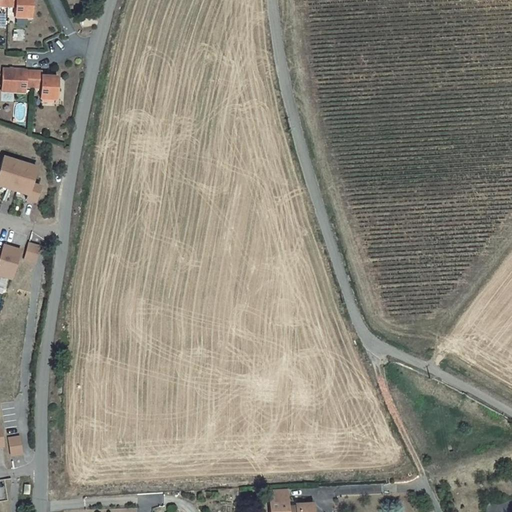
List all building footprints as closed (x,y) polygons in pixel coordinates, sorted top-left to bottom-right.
[(7,0),(7,7),(15,7),(15,18),(30,19),(30,0),(7,0)] [(33,72),(26,71),(3,71),(2,92),(25,93),(25,87),(33,88),(33,72)] [(33,72),(33,88),(41,88),(40,99),(55,99),(56,78),(41,77),(41,72),(33,72)] [(36,202),(42,185),(34,182),(38,169),(4,159),(0,171),(0,187),(9,190),(14,192),(28,196),(27,199),(36,202)] [(41,246),(29,242),(24,259),(36,263),(41,246)] [(0,273),(12,277),(21,249),(12,247),(4,245),(1,255),(0,255),(0,273)] [(21,454),(18,437),(7,439),(10,457),(21,454)] [(269,503),(286,502),(286,491),(269,492),(269,503)] [(287,510),(287,507),(286,502),(269,503),(269,511),(312,511),(312,504),(295,505),(295,507),(295,509),(287,510)]
